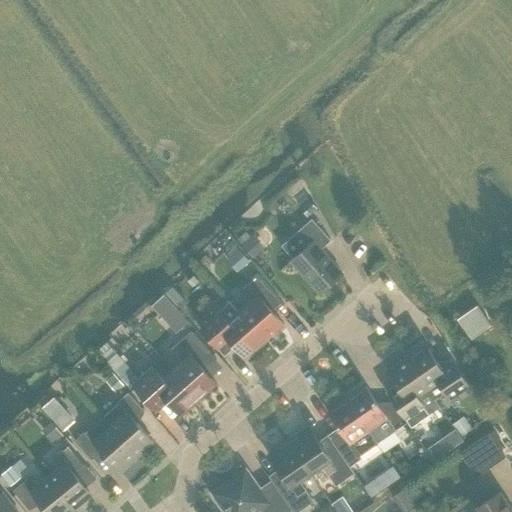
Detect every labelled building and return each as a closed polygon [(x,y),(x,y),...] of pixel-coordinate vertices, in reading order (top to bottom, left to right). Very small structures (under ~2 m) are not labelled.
[(311,197),(301,205),(309,214),(318,205),(311,197)] [(319,293),(342,273),(320,249),(330,240),(311,219),(300,230),(311,243),(291,260),(319,293)] [(245,231),(237,239),(242,245),(251,237),(245,231)] [(242,245),(253,258),(265,247),(254,234),(251,237),(242,245)] [(249,301),(238,311),(264,341),(284,324),(268,306),(278,297),(257,273),(238,290),(249,301)] [(159,296),(183,326),(198,314),(186,300),(194,293),(182,278),(159,296)] [(457,319),(471,339),(491,325),(477,304),(457,319)] [(245,358),(264,341),(238,311),(227,321),(219,312),(200,329),(218,350),(229,340),(245,358)] [(290,345),(308,334),(298,319),(280,330),(290,345)] [(181,360),(171,369),(198,400),(216,384),(197,362),(209,352),(191,331),(171,348),(181,360)] [(424,344),(405,357),(435,399),(445,392),(450,399),(469,387),(450,360),(440,367),(424,344)] [(111,347),(101,356),(114,371),(124,362),(111,347)] [(405,357),(387,370),(402,393),(392,400),(411,426),(440,406),(435,399),(405,357)] [(180,416),(198,400),(171,369),(161,378),(151,366),(131,384),(149,405),(161,394),(180,416)] [(365,385),(346,399),(369,431),(380,423),(387,435),(406,422),(391,401),(381,409),(365,385)] [(144,412),(127,393),(101,416),(136,456),(153,440),(135,420),(144,412)] [(333,442),(349,466),(360,459),(350,444),(369,431),(346,399),(327,412),(343,435),(333,442)] [(71,426),(77,432),(92,419),(79,404),(57,425),(64,433),(71,426)] [(101,416),(74,440),(91,459),(100,450),(118,471),(136,456),(101,416)] [(421,425),(409,431),(418,447),(430,441),(421,425)] [(287,440),(310,473),(321,466),(335,485),(354,473),(334,444),(324,451),(307,426),(287,440)] [(493,438),(505,456),(511,450),(511,445),(503,432),(493,438)] [(274,485),(292,510),(293,511),(296,511),(313,501),(299,481),(310,473),(287,440),(267,454),(284,478),(274,485)] [(472,444),(438,460),(448,482),(482,467),(472,444)] [(48,477),(73,508),(91,494),(74,473),(84,465),(68,445),(50,459),(58,469),(48,477)] [(5,468),(13,480),(39,463),(32,451),(5,468)] [(427,497),(445,483),(432,467),(414,481),(427,497)] [(288,511),(292,510),(274,485),(262,493),(245,469),(212,492),(213,495),(211,496),(222,511),(224,510),(225,511),(255,511),(259,510),(260,511),(288,511)] [(68,511),(73,508),(48,477),(38,485),(30,476),(13,490),(29,509),(38,501),(47,511),(68,511)] [(413,507),(426,497),(413,481),(400,491),(413,507)] [(16,511),(2,492),(0,493),(0,511),(16,511)] [(476,511),(511,511),(511,510),(500,492),(475,508),(476,511)] [(357,493),(346,498),(352,511),(363,507),(357,493)] [(101,511),(114,511),(107,498),(97,503),(101,511)]
